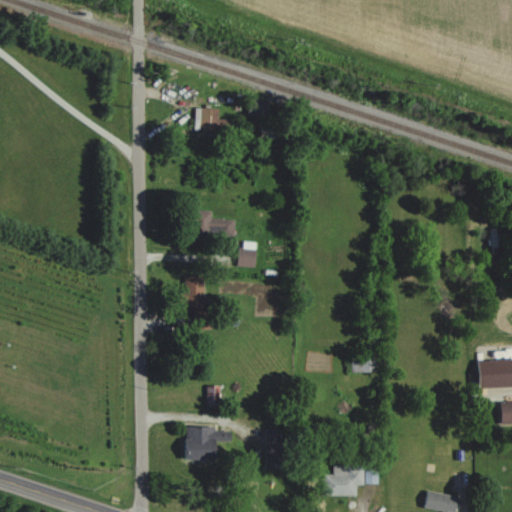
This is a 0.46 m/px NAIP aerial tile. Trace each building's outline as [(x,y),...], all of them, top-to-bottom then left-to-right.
[(217,108),(193,107),(193,129),(217,129),(217,108)] [(232,219),(210,218),(211,210),(194,210),(193,235),(232,235),(232,219)] [(241,249),(235,248),(234,266),(253,267),(254,241),(241,241),(241,249)] [(180,276),(181,305),(201,305),(200,275),(180,276)] [(511,358),(474,360),(475,388),(511,386),(511,358)] [(218,385),(205,385),(205,405),(218,405),(218,385)] [(511,401),(497,402),(498,424),(511,423),(511,401)] [(211,459),(211,440),(215,440),(216,426),(183,425),(182,458),(211,459)] [(264,469),(283,468),(282,428),(264,429),(264,469)] [(355,496),(355,484),(376,484),(376,466),(332,465),(331,474),(322,474),(322,495),(355,496)] [(453,511),(454,494),(423,492),(422,509),(453,511)]
